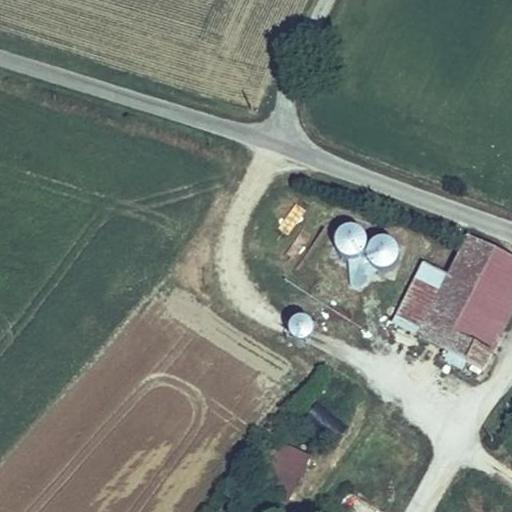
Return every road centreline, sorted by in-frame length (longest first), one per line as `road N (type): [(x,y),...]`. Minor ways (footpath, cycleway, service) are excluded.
road 1 (unclassified): [(0,56),(274,142),(511,230)]
road 2 (track): [(274,142),(287,89),(328,0)]
